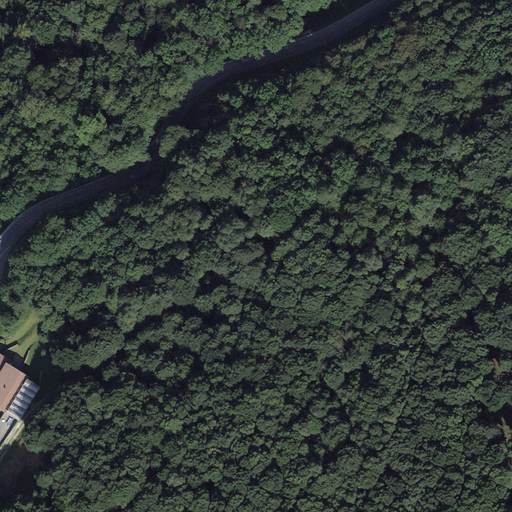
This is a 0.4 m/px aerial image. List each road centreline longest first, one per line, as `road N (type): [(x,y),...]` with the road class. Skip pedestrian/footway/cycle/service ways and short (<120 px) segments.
road 1 (track): [(0,460),(44,401),(219,278),(279,248),(310,209),(343,198),(477,190),(511,158)]
road 2 (tertiary): [(0,252),(34,216),(127,172),(225,75),(382,0)]
